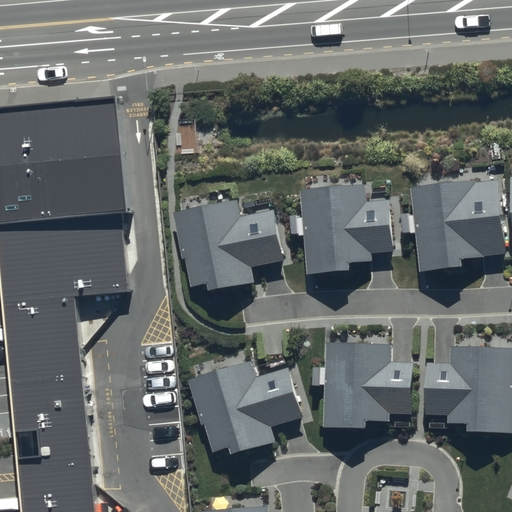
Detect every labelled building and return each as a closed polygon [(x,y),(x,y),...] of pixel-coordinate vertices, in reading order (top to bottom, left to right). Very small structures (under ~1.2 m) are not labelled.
[(0,218),(10,217),(18,297),(26,377),(32,441),(38,511),(100,511),(94,435),(89,370),(82,291),(129,288),(123,209),(117,100),(41,105),(0,107),(0,218)] [(511,259),(511,255),(505,184),(417,193),(425,277),(467,273),(466,264),(511,259)] [(370,186),(303,192),(310,278),(354,274),(354,268),(378,266),(377,257),(398,255),(393,203),(371,205),(370,186)] [(290,265),(278,212),(246,219),(243,203),(178,218),(193,290),(215,286),(217,295),(260,285),(257,272),(290,265)] [(416,418),(417,367),(394,367),(394,347),(334,345),(332,433),(377,434),(377,425),(394,425),(395,418),(416,418)] [(511,350),(456,349),(455,366),(427,365),(426,413),(457,414),(457,431),(499,432),(499,426),(511,426),(511,350)] [(309,422),(291,373),(258,385),(251,368),(194,388),(220,460),(236,454),(239,463),(283,447),(278,433),(309,422)]
